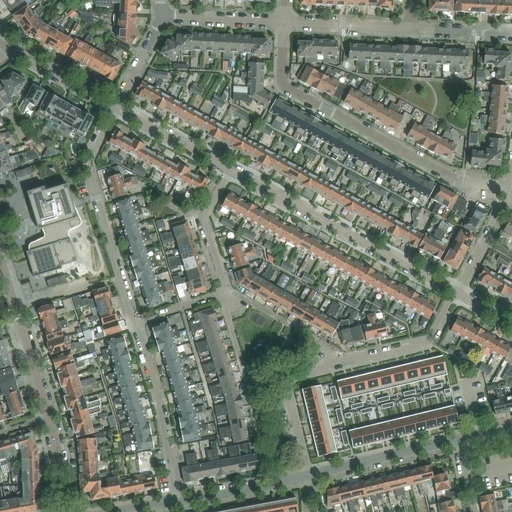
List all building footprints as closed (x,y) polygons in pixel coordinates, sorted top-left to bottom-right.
[(2,0),(6,4),(4,6),(8,13),(10,11),(12,14),(10,16),(11,17),(28,5),(25,0),(2,0)] [(135,12),(136,12),(136,3),(135,3),(135,0),(119,0),(94,3),(95,8),(110,8),(111,7),(111,4),(117,4),(117,9),(119,11),(134,12),(135,12)] [(356,0),(357,7),(358,7),(359,8),(361,8),(363,7),(367,7),(367,0),(356,0)] [(367,0),(367,7),(371,7),(372,9),(375,9),(376,8),(378,8),(377,0),(367,0)] [(392,6),(392,5),(392,2),(392,0),(377,0),(378,8),(384,8),(385,9),(388,9),(392,6)] [(441,11),(441,10),(441,0),(429,0),(429,11),(437,11),(437,9),(441,10),(440,11),(441,11)] [(441,0),(441,10),(444,10),(444,11),(453,12),(453,7),(453,0),(441,0)] [(455,0),(455,12),(467,13),(467,0),(455,0)] [(467,0),(467,13),(478,13),(479,0),(467,0)] [(479,0),(478,13),(490,14),(490,0),(479,0)] [(490,0),(490,14),(501,14),(501,0),(490,0)] [(511,0),(501,0),(501,14),(511,14),(511,0)] [(80,3),(74,5),(78,12),(83,12),(80,3)] [(32,12),(28,7),(18,14),(14,17),(15,18),(15,20),(17,22),(18,22),(18,23),(18,22),(23,29),(34,16),(42,8),(40,6),(32,12)] [(44,21),(39,18),(44,10),(42,8),(34,16),(23,29),(27,34),(28,35),(29,35),(29,37),(32,38),(33,38),(34,38),(44,21)] [(72,9),(67,14),(72,19),(77,13),(72,9)] [(117,27),(117,29),(135,30),(135,28),(134,27),(134,24),(135,24),(135,15),(134,15),(118,14),(118,15),(114,15),(113,25),(115,27),(117,27)] [(91,18),(80,15),(84,21),(91,25),(93,19),(91,18)] [(65,30),(60,27),(63,21),(59,18),(57,22),(44,44),(49,46),(49,48),(52,49),(53,49),(54,49),(63,35),(62,34),(65,30)] [(44,21),(34,38),(35,39),(36,39),(36,41),(38,42),(40,42),(44,44),(57,22),(52,20),(52,19),(49,24),(44,21)] [(116,38),(118,39),(131,46),(136,38),(134,37),(134,33),(135,33),(135,32),(134,32),(134,30),(135,30),(117,29),(115,28),(115,32),(117,32),(116,38)] [(60,53),(65,55),(77,33),(72,31),(68,38),(63,35),(54,49),(55,50),(56,50),(56,52),(59,53),(60,53)] [(204,35),(191,34),(191,37),(191,52),(190,52),(190,58),(195,59),(196,52),(203,52),(204,35)] [(203,52),(210,52),(210,59),(215,59),(216,53),(217,35),(204,35),(203,52)] [(229,36),(217,35),(216,53),(223,53),(222,60),(228,60),(229,36)] [(83,44),(76,40),(66,56),(68,57),(68,58),(68,59),(71,61),(73,60),(74,61),(75,60),(78,62),(87,46),(92,38),(88,36),(83,44)] [(191,37),(184,36),(177,36),(177,39),(176,46),(179,52),(183,52),(190,52),(191,52),(191,37)] [(229,36),(228,60),(232,60),(233,54),(240,54),(241,37),(229,36)] [(252,59),(253,55),(253,40),(254,37),(241,37),(240,54),(247,54),(247,59),(252,59)] [(267,56),(267,53),(268,44),(268,41),(253,40),(253,55),(267,56)] [(312,43),(311,58),(315,58),(315,56),(323,57),(324,57),(324,41),(312,40),(312,43)] [(164,48),(160,54),(165,57),(174,62),(177,55),(179,52),(176,46),(170,43),(168,41),(164,48)] [(328,64),(329,57),(336,57),(336,51),(339,52),(339,46),(336,46),(336,41),(324,41),(324,57),(323,57),(323,63),(328,64)] [(84,66),(89,68),(103,44),(99,42),(95,50),(87,46),(78,62),(80,63),(79,63),(80,65),(82,67),(84,66)] [(127,53),(130,48),(119,42),(117,46),(116,47),(120,49),(127,53)] [(297,57),(311,58),(312,43),(298,42),(298,45),(295,45),(295,54),(297,54),(297,57)] [(99,74),(101,75),(110,59),(102,54),(107,46),(103,44),(89,68),(94,71),(94,72),(94,73),(97,75),(99,74)] [(349,60),(354,60),(356,60),(356,68),(360,68),(361,46),(350,45),(349,60)] [(366,61),(372,61),(373,46),(361,46),(360,68),(365,69),(366,61)] [(373,46),(372,61),(380,62),(379,69),(384,70),(385,47),(373,46)] [(116,47),(110,59),(101,75),(104,77),(112,81),(121,65),(113,61),(120,49),(116,47)] [(389,62),(396,63),(397,47),(385,47),(384,70),(389,70),(389,62)] [(397,47),(396,63),(403,63),(402,70),(407,70),(408,47),(397,47)] [(419,64),(420,48),(408,47),(407,70),(412,71),(413,64),(419,64)] [(431,72),(432,49),(421,49),(421,48),(420,48),(419,64),(427,64),(426,72),(431,72)] [(436,65),(443,65),(444,50),(432,49),(431,72),(436,72),(436,65)] [(480,64),(484,64),(494,65),(496,65),(497,53),(497,50),(485,49),(484,59),(480,59),(480,64)] [(444,50),(443,65),(450,66),(450,73),(454,73),(456,50),(444,50)] [(460,66),(462,66),(467,66),(468,51),(456,50),(454,73),(459,73),(460,66)] [(497,53),(496,65),(495,67),(510,69),(511,54),(497,53)] [(263,78),(264,64),(252,64),(252,59),(247,59),(247,64),(248,64),(248,74),(240,73),(240,76),(263,78)] [(495,67),(496,65),(494,65),(494,68),(495,68),(496,69),(497,70),(496,79),(511,81),(511,73),(511,68),(510,69),(495,67)] [(303,71),(300,76),(302,77),(300,81),(310,87),(318,73),(313,70),(307,67),(305,72),(303,71)] [(324,76),(318,73),(310,87),(321,93),(322,91),(333,71),(328,68),(324,76)] [(160,72),(155,72),(150,69),(146,75),(155,79),(160,79),(160,72)] [(333,71),(322,91),(332,96),(339,99),(346,87),(339,83),(333,79),(336,73),(337,73),(333,71)] [(20,92),(23,86),(26,81),(24,80),(23,79),(21,78),(20,78),(13,74),(14,74),(13,73),(12,72),(11,73),(11,74),(11,75),(2,81),(13,97),(11,98),(14,102),(19,99),(16,95),(20,92)] [(485,72),(476,72),(476,82),(485,82),(485,72)] [(240,76),(240,79),(247,79),(247,88),(250,89),(250,90),(262,91),(263,78),(240,76)] [(184,88),(187,82),(181,79),(178,85),(184,88)] [(154,89),(142,82),(138,89),(137,89),(135,93),(135,94),(135,95),(136,96),(135,97),(140,99),(140,98),(142,99),(142,98),(148,101),(154,89)] [(158,109),(165,95),(158,91),(161,87),(157,84),(154,89),(148,101),(153,104),(152,105),(154,105),(153,107),(158,109)] [(197,88),(192,85),(189,91),(194,94),(197,88)] [(33,86),(25,101),(23,100),(20,106),(19,108),(22,114),(23,113),(26,109),(29,104),(35,107),(44,92),(42,91),(42,90),(39,88),(38,89),(33,86)] [(357,93),(356,92),(351,89),(344,103),(354,109),(365,89),(365,88),(361,86),(357,93)] [(484,97),(506,100),(508,88),(492,86),(492,93),(484,92),(484,97)] [(0,113),(1,116),(9,111),(6,107),(11,103),(7,97),(9,96),(4,89),(2,90),(1,88),(0,87),(0,113)] [(194,94),(199,97),(203,91),(197,88),(194,94)] [(364,114),(371,100),(366,97),(369,91),(365,89),(354,109),(364,114)] [(256,104),(266,109),(273,96),(262,91),(250,90),(250,94),(234,93),(234,102),(243,102),(250,105),(253,100),(257,102),(256,104)] [(53,97),(48,94),(37,113),(34,119),(34,120),(38,122),(41,116),(48,120),(60,101),(58,100),(57,98),(55,96),(53,97)] [(371,100),(364,114),(375,120),(382,106),(376,103),(380,96),(375,94),(371,100)] [(164,110),(170,113),(177,101),(165,95),(158,109),(162,112),(163,111),(164,111),(164,110)] [(219,100),(214,97),(210,103),(216,106),(219,100)] [(388,109),(382,106),(375,120),(385,125),(396,105),(399,100),(394,97),(388,109)] [(491,103),(490,109),(505,111),(506,100),(484,97),(483,102),(491,103)] [(288,104),(277,98),(269,112),(276,116),(273,121),(277,123),(288,104)] [(216,106),(221,109),(224,102),(223,102),(219,100),(216,106)] [(52,122),(60,126),(70,107),(69,106),(68,104),(66,102),(64,103),(60,101),(48,120),(45,126),(49,128),(52,122)] [(174,116),(181,119),(187,107),(177,101),(170,113),(170,114),(174,117),(174,116)] [(298,110),(288,104),(277,123),(281,126),(284,120),(291,124),(298,110)] [(396,105),(385,125),(395,131),(398,125),(405,128),(411,116),(404,112),(402,117),(396,114),(400,107),(396,105)] [(68,138),(71,132),(82,113),(77,110),(76,108),(73,106),(71,107),(70,107),(60,126),(67,130),(64,136),(68,138)] [(187,124),(191,126),(198,113),(187,107),(181,119),(187,123),(187,124)] [(505,111),(490,109),(489,116),(482,115),(481,120),(504,122),(505,111)] [(243,112),(237,110),(234,116),(239,119),(243,112)] [(309,116),(298,110),(291,124),(297,127),(295,133),(299,135),(309,116)] [(33,111),(31,117),(28,122),(31,126),(34,120),(34,119),(37,113),(33,111)] [(71,132),(78,136),(75,142),(79,144),(92,119),(88,116),(87,114),(84,112),(82,113),(71,132)] [(239,119),(245,121),(248,115),(243,112),(239,119)] [(196,127),(202,131),(209,119),(198,113),(191,126),(195,128),(196,127)] [(320,122),(309,116),(299,135),(303,137),(306,132),(312,135),(320,122)] [(208,137),(213,139),(220,125),(209,119),(202,131),(208,134),(207,135),(209,136),(208,137)] [(488,126),(488,128),(488,133),(503,134),(504,122),(481,120),(481,121),(481,124),(481,125),(488,126)] [(424,121),(421,127),(415,124),(407,137),(417,143),(416,144),(417,145),(429,123),(424,121)] [(332,128),(320,122),(312,135),(309,141),(313,143),(316,138),(324,142),(332,128)] [(417,145),(427,150),(435,136),(429,132),(433,125),(429,123),(417,145)] [(220,125),(213,139),(217,142),(218,141),(220,142),(220,141),(226,144),(234,128),(230,125),(228,129),(220,125)] [(264,133),(267,128),(262,125),(259,130),(264,133)] [(234,128),(226,144),(232,147),(231,148),(235,150),(236,149),(238,150),(245,138),(243,137),(237,134),(239,130),(234,128)] [(264,133),(270,136),(273,131),(267,128),(264,133)] [(344,135),(332,128),(324,142),(332,146),(329,152),(333,154),(344,135)] [(111,136),(112,136),(109,143),(120,149),(127,137),(122,135),(123,134),(121,133),(122,132),(118,130),(117,131),(116,130),(115,131),(113,131),(111,136)] [(8,132),(0,134),(0,147),(5,146),(4,140),(10,138),(8,132)] [(445,132),(441,139),(435,136),(427,150),(437,156),(449,134),(445,132)] [(449,160),(456,146),(450,143),(453,136),(449,134),(437,156),(438,156),(439,154),(449,160)] [(478,134),(469,134),(468,144),(477,145),(478,134)] [(356,142),(344,135),(333,154),(334,154),(338,156),(340,151),(348,155),(356,142)] [(36,137),(33,142),(39,146),(42,141),(36,137)] [(132,156),(139,142),(135,139),(135,140),(133,140),(133,141),(127,137),(120,149),(132,156)] [(291,140),(285,138),(282,143),(288,146),(291,140)] [(257,145),(246,139),(240,151),(241,152),(240,153),(244,155),(245,154),(250,157),(257,145)] [(505,141),(490,139),(489,150),(489,151),(501,152),(504,153),(505,141)] [(288,146),(293,149),(296,143),(291,140),(288,146)] [(143,162),(150,150),(145,147),(145,146),(144,146),(145,144),(139,142),(132,156),(143,162)] [(368,148),(356,142),(348,155),(357,160),(354,165),(358,167),(368,148)] [(0,160),(9,158),(7,151),(12,150),(10,144),(5,146),(0,147),(0,160)] [(269,151),(257,145),(250,157),(256,160),(256,161),(257,162),(257,163),(261,166),(269,151)] [(48,146),(43,156),(45,157),(51,155),(54,149),(48,146)] [(380,155),(368,148),(358,167),(362,169),(365,164),(373,168),(380,155)] [(312,152),(307,149),(304,155),(309,158),(312,152)] [(143,162),(144,162),(142,166),(146,168),(148,164),(155,168),(162,155),(158,153),(157,154),(150,150),(143,162)] [(489,151),(489,150),(486,150),(485,153),(486,153),(485,165),(500,167),(501,152),(489,151)] [(275,170),(282,158),(281,158),(283,153),(279,151),(277,156),(269,151),(261,166),(266,168),(267,167),(268,168),(269,167),(275,170)] [(486,153),(485,153),(468,151),(467,158),(471,158),(471,166),(485,168),(485,165),(486,153)] [(309,158),(314,161),(317,155),(312,152),(309,158)] [(117,156),(112,153),(109,158),(114,161),(117,156)] [(162,155),(155,168),(166,174),(173,162),(165,159),(166,157),(162,155)] [(392,161),(380,155),(373,168),(381,173),(378,178),(382,180),(385,175),(392,161)] [(114,161),(120,164),(122,159),(117,156),(114,161)] [(0,172),(17,167),(16,163),(11,164),(9,158),(0,160),(0,172)] [(291,163),(282,158),(275,170),(281,173),(280,175),(283,176),(291,163)] [(330,169),(333,163),(328,161),(325,166),(330,169)] [(403,167),(392,161),(385,175),(391,179),(389,184),(393,186),(403,167)] [(173,162),(166,174),(178,181),(185,167),(180,164),(180,165),(178,164),(178,165),(173,162)] [(295,181),(301,169),(291,163),(283,176),(287,178),(287,177),(295,181)] [(330,169),(335,172),(338,166),(333,163),(330,169)] [(76,167),(74,168),(70,169),(73,177),(74,176),(73,176),(78,175),(79,175),(77,166),(76,167)] [(140,169),(135,166),(132,171),(137,174),(140,169)] [(185,167),(178,181),(189,187),(196,175),(190,172),(190,171),(189,170),(190,169),(185,167)] [(413,173),(403,167),(393,186),(397,188),(399,183),(406,187),(413,173)] [(17,178),(32,174),(30,168),(15,172),(17,178)] [(137,174),(143,177),(145,171),(140,169),(137,174)] [(306,188),(313,175),(301,169),(295,181),(302,185),(301,186),(306,188)] [(351,181),(354,175),(349,172),(346,178),(351,181)] [(424,179),(413,173),(406,187),(413,190),(410,195),(414,198),(424,179)] [(108,184),(110,189),(134,182),(132,177),(123,180),(123,179),(121,174),(106,179),(107,180),(106,180),(107,185),(108,184)] [(319,179),(313,175),(306,188),(310,191),(310,190),(317,193),(326,176),(322,174),(319,179)] [(201,178),(196,175),(189,187),(201,193),(205,186),(206,187),(208,183),(208,181),(208,180),(207,180),(207,178),(203,176),(202,177),(201,177),(201,178)] [(354,175),(351,181),(356,184),(360,178),(354,175)] [(327,200),(334,187),(327,183),(329,179),(326,177),(326,176),(317,193),(323,197),(323,198),(327,200)] [(435,185),(424,179),(414,198),(418,200),(421,195),(428,198),(435,185)] [(113,199),(127,195),(126,190),(126,189),(135,186),(134,182),(110,189),(111,193),(110,194),(111,198),(112,198),(113,199)] [(160,186),(154,183),(151,189),(156,192),(160,186)] [(28,247),(28,249),(32,264),(33,267),(31,268),(34,277),(62,269),(61,266),(76,261),(68,234),(68,233),(68,232),(69,231),(70,230),(78,227),(79,226),(81,225),(81,223),(81,222),(81,221),(72,201),(67,184),(45,191),(44,187),(27,193),(37,227),(38,230),(41,229),(44,234),(44,235),(44,236),(44,237),(42,238),(31,244),(30,244),(29,245),(29,246),(28,247)] [(375,187),(370,184),(367,189),(372,192),(375,187)] [(156,192),(161,195),(165,189),(160,186),(156,192)] [(338,205),(345,193),(347,188),(343,186),(340,190),(334,187),(327,200),(331,202),(332,201),(338,205)] [(440,187),(438,186),(431,200),(436,203),(431,213),(435,215),(441,205),(448,192),(444,190),(444,188),(441,187),(440,187)] [(372,192),(378,195),(381,189),(375,187),(372,192)] [(229,193),(221,207),(233,213),(240,199),(234,196),(234,195),(230,192),(230,193),(229,193)] [(451,210),(455,201),(458,197),(456,196),(456,194),(453,193),(451,194),(448,192),(441,205),(435,215),(436,214),(441,217),(445,208),(451,210)] [(355,198),(345,193),(338,205),(344,208),(344,209),(348,212),(355,198)] [(183,197),(178,194),(174,200),(180,203),(183,197)] [(397,198),(391,195),(388,201),(394,204),(397,198)] [(132,206),(129,197),(115,202),(119,215),(141,209),(139,203),(132,206)] [(180,203),(185,206),(188,199),(183,197),(180,203)] [(462,200),(458,197),(455,201),(451,210),(455,213),(457,210),(462,200)] [(359,216),(366,204),(355,198),(348,212),(352,214),(353,213),(359,216)] [(394,204),(399,207),(402,201),(397,198),(394,204)] [(240,199),(233,213),(231,216),(235,218),(237,215),(243,219),(252,203),(248,201),(247,203),(246,202),(241,200),(240,199)] [(465,207),(467,202),(464,200),(462,200),(457,210),(458,211),(459,212),(463,214),(465,209),(465,207)] [(252,203),(243,219),(250,222),(249,226),(253,228),(262,211),(257,208),(256,207),(256,206),(252,203)] [(369,223),(376,210),(366,204),(359,216),(366,220),(365,221),(369,223)] [(136,216),(152,210),(151,206),(144,208),(141,209),(119,215),(123,229),(138,224),(136,216)] [(463,214),(481,223),(483,219),(485,218),(486,216),(486,214),(486,212),(474,206),(472,210),(471,212),(465,209),(463,214)] [(417,217),(420,211),(415,208),(412,214),(417,217)] [(387,216),(376,210),(369,223),(373,225),(374,224),(380,228),(387,216)] [(257,230),(258,227),(265,230),(273,216),(269,213),(268,215),(262,211),(253,228),(257,230)] [(459,212),(457,216),(464,220),(460,226),(475,234),(476,232),(478,232),(479,229),(478,228),(481,223),(463,214),(459,212)] [(283,223),(277,219),(277,218),(273,216),(265,230),(276,236),(283,223)] [(386,234),(391,236),(399,222),(387,216),(380,228),(386,231),(385,232),(387,233),(386,234)] [(225,227),(228,221),(223,218),(220,224),(225,227)] [(163,219),(156,222),(158,230),(165,227),(163,220),(163,219)] [(186,221),(171,226),(173,232),(167,234),(167,233),(160,235),(161,241),(190,233),(188,228),(188,226),(188,224),(186,223),(186,221)] [(225,227),(230,229),(234,224),(228,221),(225,227)] [(441,232),(445,224),(441,221),(438,227),(437,229),(441,232)] [(398,238),(404,241),(410,229),(399,222),(391,236),(396,239),(396,238),(398,239),(398,238)] [(416,248),(418,244),(423,235),(415,231),(419,224),(414,222),(411,229),(410,229),(404,241),(409,244),(409,245),(410,245),(409,246),(414,249),(414,248),(416,248)] [(283,223),(276,236),(287,242),(295,228),(291,225),(290,226),(283,223)] [(149,235),(148,230),(141,232),(138,224),(123,229),(127,242),(149,235)] [(441,232),(445,234),(446,231),(449,226),(445,224),(441,232)] [(295,228),(287,242),(298,248),(305,235),(298,231),(299,230),(295,228)] [(426,235),(425,234),(420,244),(418,248),(419,249),(420,251),(422,252),(424,252),(428,254),(441,232),(437,229),(432,238),(431,237),(432,236),(427,233),(426,235)] [(250,233),(245,230),(242,236),(247,238),(250,233)] [(472,239),(473,238),(459,230),(456,236),(453,235),(451,239),(467,248),(468,246),(469,244),(469,245),(470,243),(471,244),(473,239),(472,239)] [(438,259),(439,260),(449,243),(449,242),(442,238),(445,234),(441,232),(428,254),(433,257),(434,259),(436,260),(438,259)] [(190,233),(161,241),(163,245),(176,241),(178,248),(193,244),(193,243),(193,241),(192,238),(191,238),(190,233)] [(250,233),(247,238),(252,241),(255,236),(250,233)] [(132,255),(147,251),(144,243),(151,241),(149,235),(127,242),(132,255)] [(241,238),(235,235),(232,240),(237,243),(241,238)] [(305,235),(298,248),(309,254),(317,239),(312,237),(311,238),(305,235)] [(320,241),(317,239),(309,254),(320,260),(327,246),(320,243),(320,241)] [(452,245),(449,251),(462,258),(463,257),(464,258),(466,253),(465,252),(466,251),(465,251),(466,249),(467,249),(467,248),(451,239),(449,242),(449,243),(452,245)] [(272,245),(267,242),(263,247),(269,250),(272,245)] [(193,244),(178,248),(181,256),(174,258),(174,256),(167,259),(168,263),(197,256),(195,250),(195,249),(195,246),(193,245),(193,244)] [(231,259),(254,251),(253,248),(253,247),(244,250),(242,244),(227,249),(228,250),(227,250),(228,255),(229,254),(231,259)] [(497,244),(494,249),(507,256),(510,251),(497,244)] [(272,245),(269,250),(274,253),(277,247),(272,245)] [(320,260),(330,266),(338,251),(333,248),(333,250),(327,246),(320,260)] [(134,268),(150,263),(157,261),(155,255),(149,257),(147,251),(132,255),(130,256),(134,268)] [(254,251),(231,259),(232,263),(231,264),(232,268),(233,268),(234,269),(238,267),(249,264),(247,258),(256,256),(255,255),(254,251)] [(338,251),(330,266),(337,269),(341,272),(349,258),(341,254),(342,253),(338,251)] [(462,258),(449,251),(443,262),(451,267),(451,268),(456,270),(462,258)] [(277,260),(268,255),(269,261),(274,265),(277,260)] [(500,256),(497,261),(502,264),(505,258),(500,255),(500,256)] [(178,269),(177,267),(183,265),(185,271),(200,266),(200,265),(200,264),(199,261),(198,260),(197,256),(168,263),(171,271),(178,269)] [(349,258),(341,272),(352,278),(360,263),(355,260),(354,261),(349,258)] [(505,258),(502,264),(507,267),(510,262),(510,261),(505,258)] [(154,275),(152,268),(158,266),(157,261),(150,263),(134,268),(138,280),(139,280),(154,275)] [(288,265),(283,262),(280,267),(285,270),(288,265)] [(356,280),(363,284),(371,270),(364,266),(364,267),(363,266),(363,265),(360,263),(352,278),(356,280)] [(234,269),(235,273),(240,271),(250,268),(249,264),(238,267),(234,269)] [(274,267),(270,265),(261,279),(255,276),(247,289),(248,289),(249,291),(251,292),(253,292),(258,295),(273,269),(274,267)] [(285,270),(290,273),(294,267),(288,265),(285,270)] [(173,277),(175,286),(204,278),(202,273),(202,271),(201,269),(200,268),(200,266),(185,271),(187,277),(180,279),(179,276),(173,277)] [(240,271),(235,273),(238,284),(247,289),(255,276),(258,270),(256,269),(252,272),(250,268),(240,271)] [(484,284),(490,287),(496,275),(484,269),(484,268),(484,269),(480,275),(479,275),(477,279),(477,281),(478,282),(478,283),(482,285),(482,284),(484,285),(484,284)] [(266,300),(268,301),(276,288),(275,287),(269,283),(276,271),(273,269),(258,295),(262,297),(262,299),(264,300),(266,300)] [(374,290),(382,276),(377,273),(375,273),(375,272),(371,270),(363,284),(368,287),(374,290)] [(310,276),(304,273),(301,279),(307,282),(310,276)] [(282,274),(275,287),(276,288),(282,291),(289,278),(282,274)] [(56,286),(67,283),(65,275),(46,281),(49,288),(55,286),(56,286)] [(165,287),(163,282),(157,284),(154,275),(139,280),(143,294),(165,287)] [(495,293),(500,295),(507,281),(496,275),(490,287),(495,290),(494,291),(496,292),(495,293)] [(307,282),(312,285),(315,279),(310,276),(307,282)] [(392,282),(385,278),(382,276),(374,290),(385,295),(392,282)] [(188,288),(189,290),(190,295),(192,294),(194,294),(196,294),(197,292),(207,289),(204,278),(175,286),(179,298),(185,297),(183,290),(188,288)] [(282,291),(276,288),(268,301),(269,301),(270,303),(272,304),(273,304),(279,307),(293,280),(289,278),(282,291)] [(287,311),(288,312),(289,312),(288,312),(296,299),(291,297),(289,295),(297,282),(293,280),(279,307),(282,309),(283,310),(285,311),(287,311)] [(506,296),(511,299),(511,283),(507,281),(500,295),(504,298),(505,297),(506,297),(506,296)] [(393,300),(396,301),(404,287),(399,284),(398,285),(392,282),(385,295),(393,300)] [(298,283),(294,290),(300,293),(304,286),(298,283)] [(324,291),(327,286),(322,283),(318,288),(324,291)] [(169,286),(165,287),(167,293),(175,290),(173,286),(173,284),(169,286)] [(107,287),(92,291),(94,299),(88,301),(88,299),(80,301),(79,296),(72,298),(76,309),(80,308),(89,305),(110,299),(109,293),(109,292),(109,290),(107,289),(107,287)] [(159,304),(162,303),(160,295),(167,293),(165,287),(143,294),(148,308),(157,305),(159,305),(159,304)] [(407,289),(404,287),(396,301),(407,307),(414,293),(408,290),(408,291),(407,290),(407,289)] [(334,297),(337,291),(331,288),(328,294),(334,297)] [(316,293),(311,300),(316,302),(320,295),(316,293)] [(417,313),(425,299),(421,296),(421,297),(419,297),(420,296),(414,293),(407,307),(417,313)] [(353,300),(348,297),(344,303),(350,306),(353,300)] [(66,300),(62,301),(64,306),(64,308),(66,313),(74,310),(72,303),(70,298),(66,300)] [(290,313),(292,314),(293,316),(295,317),(296,317),(301,319),(311,300),(309,299),(308,298),(305,304),(298,300),(290,313)] [(97,307),(99,314),(114,310),(113,308),(114,307),(113,304),(112,303),(110,299),(89,305),(90,309),(97,307)] [(380,302),(375,299),(372,304),(378,307),(380,302)] [(417,313),(423,317),(420,323),(422,327),(424,328),(436,306),(429,302),(430,301),(425,299),(417,313)] [(309,324),(311,325),(319,312),(312,308),(316,302),(311,300),(301,319),(305,322),(306,323),(308,325),(309,324)] [(353,300),(350,306),(355,308),(358,303),(353,300)] [(316,329),(317,329),(322,331),(336,305),(337,304),(333,302),(325,316),(319,312),(311,325),(312,326),(312,327),(316,329)] [(380,302),(378,307),(383,310),(386,304),(380,302)] [(55,311),(54,308),(53,303),(37,308),(41,320),(57,315),(66,313),(64,308),(55,311)] [(336,305),(322,331),(326,334),(326,335),(328,336),(330,336),(332,337),(337,328),(339,323),(333,320),(340,307),(336,305)] [(372,306),(370,311),(375,314),(378,308),(372,306)] [(190,327),(216,320),(213,309),(198,313),(200,319),(189,322),(190,327)] [(103,326),(117,321),(117,319),(117,318),(116,315),(115,314),(114,310),(99,314),(90,317),(92,322),(101,319),(103,326)] [(351,316),(350,320),(353,319),(358,313),(354,311),(351,316)] [(402,315),(397,312),(394,317),(399,320),(402,315)] [(383,321),(378,322),(377,322),(375,313),(375,314),(371,314),(377,338),(381,337),(381,338),(386,337),(386,336),(387,336),(383,321)] [(363,326),(365,336),(366,341),(368,341),(368,342),(372,341),(372,339),(377,338),(371,314),(367,315),(369,324),(363,326)] [(44,331),(67,324),(78,321),(76,317),(59,322),(57,315),(41,320),(41,321),(41,323),(42,325),(43,326),(44,331)] [(399,320),(405,323),(407,317),(402,315),(399,320)] [(389,317),(386,322),(392,325),(394,320),(389,317)] [(454,333),(461,337),(469,322),(465,320),(464,321),(457,318),(450,331),(454,333)] [(348,320),(348,321),(354,344),(358,343),(359,344),(362,343),(363,342),(364,341),(361,325),(354,327),(353,319),(350,320),(348,320)] [(192,333),(204,329),(205,334),(219,330),(216,320),(190,327),(192,333)] [(117,321),(103,326),(101,326),(103,332),(96,334),(97,339),(121,332),(117,321)] [(354,344),(348,321),(344,322),(341,321),(339,323),(337,328),(339,328),(339,332),(339,333),(339,336),(341,337),(342,343),(345,342),(346,346),(347,345),(349,347),(352,346),(352,344),(354,344)] [(177,327),(170,330),(168,322),(165,323),(164,323),(162,324),(163,324),(152,327),(156,340),(179,333),(177,327)] [(473,325),(469,322),(461,337),(472,343),(479,329),(474,326),(473,326),(473,325)] [(47,341),(48,342),(64,337),(62,330),(68,328),(67,324),(44,331),(46,336),(45,337),(46,340),(47,341)] [(482,349),(490,334),(486,332),(486,333),(485,332),(479,329),(472,343),(482,349)] [(195,343),(197,349),(222,341),(219,330),(205,334),(206,339),(195,343)] [(161,351),(176,347),(174,340),(180,338),(179,333),(156,340),(160,352),(161,351)] [(493,355),(500,341),(494,337),(494,336),(490,334),(482,349),(493,355)] [(70,351),(86,346),(85,341),(75,344),(75,343),(70,344),(68,336),(66,337),(65,337),(64,337),(48,342),(48,344),(47,345),(48,349),(50,349),(51,355),(70,349),(70,351)] [(103,355),(126,349),(122,336),(106,341),(108,348),(101,351),(103,355)] [(222,341),(197,349),(199,354),(210,351),(212,356),(226,352),(222,341)] [(493,355),(504,360),(511,347),(510,346),(511,345),(507,343),(506,344),(500,341),(493,355)] [(454,349),(449,346),(446,351),(451,354),(454,349)] [(185,353),(179,355),(176,347),(161,351),(165,364),(180,360),(180,361),(187,358),(185,353)] [(113,366),(128,361),(130,361),(126,349),(103,355),(105,361),(111,359),(113,365),(113,366)] [(92,353),(73,359),(71,352),(52,358),(56,370),(57,369),(83,361),(93,358),(92,353)] [(202,366),(204,371),(229,363),(226,352),(212,356),(214,362),(202,366)] [(465,354),(460,352),(457,357),(462,360),(465,354)] [(0,369),(6,367),(11,366),(10,365),(11,363),(10,358),(8,358),(7,353),(0,355),(0,369)] [(462,360),(467,363),(470,357),(465,354),(462,360)] [(442,356),(429,359),(433,378),(447,375),(442,356)] [(429,359),(416,362),(420,382),(433,378),(429,359)] [(189,366),(183,368),(180,361),(180,360),(165,364),(169,377),(184,373),(184,374),(190,372),(189,366)] [(59,381),(78,375),(76,368),(84,366),(83,361),(57,369),(59,374),(57,374),(59,381)] [(113,365),(112,366),(114,373),(107,375),(109,380),(115,379),(115,378),(132,373),(128,361),(113,366),(113,365)] [(416,362),(402,365),(407,385),(420,382),(416,362)] [(229,363),(204,371),(205,376),(217,372),(219,378),(233,374),(229,363)] [(487,366),(482,363),(478,369),(484,372),(487,366)] [(402,365),(389,369),(394,388),(407,385),(402,365)] [(484,372),(481,376),(484,388),(486,387),(490,386),(497,372),(487,366),(484,372)] [(0,384),(15,380),(13,374),(14,373),(13,370),(12,370),(11,368),(7,369),(0,371),(0,384)] [(389,369),(376,372),(381,391),(394,388),(389,369)] [(376,372),(363,375),(368,394),(381,391),(376,372)] [(132,373),(115,378),(115,379),(117,385),(111,387),(112,393),(115,392),(119,391),(119,390),(135,386),(132,373)] [(188,387),(195,385),(193,379),(186,381),(184,374),(184,373),(169,377),(173,391),(188,387)] [(209,387),(210,392),(236,384),(233,374),(219,378),(220,383),(209,387)] [(95,378),(80,383),(78,375),(59,381),(61,387),(62,387),(64,392),(96,383),(95,378)] [(363,375),(350,378),(355,397),(368,394),(363,375)] [(350,378),(336,381),(341,401),(355,397),(350,378)] [(0,388),(1,391),(0,391),(0,396),(5,395),(18,391),(17,386),(18,384),(17,381),(15,381),(15,380),(0,384),(0,388)] [(64,397),(66,404),(85,398),(83,392),(98,388),(96,383),(64,392),(65,397),(64,397)] [(507,397),(503,383),(499,384),(505,412),(509,411),(511,412),(511,411),(511,396),(508,397),(507,397)] [(236,384),(210,392),(212,397),(223,394),(225,399),(239,395),(236,384)] [(502,413),(505,412),(499,384),(494,385),(495,390),(498,399),(492,401),(494,410),(495,415),(497,414),(498,415),(501,415),(502,413)] [(320,385),(301,390),(304,401),(323,397),(320,385)] [(123,403),(122,402),(139,398),(135,386),(119,390),(119,391),(121,398),(115,400),(117,405),(123,403)] [(190,395),(188,387),(173,391),(177,404),(192,400),(198,398),(197,393),(190,395)] [(18,391),(5,395),(0,396),(0,399),(1,404),(2,405),(3,408),(22,402),(20,397),(22,397),(20,392),(19,392),(18,391)] [(214,407),(215,412),(242,407),(240,395),(239,395),(225,399),(226,404),(214,407)] [(323,397),(304,401),(307,412),(326,408),(323,397)] [(69,410),(70,414),(101,406),(99,401),(86,405),(85,398),(66,404),(68,410),(69,410)] [(139,398),(122,402),(123,403),(125,410),(118,412),(120,417),(126,415),(126,414),(142,410),(139,398)] [(201,406),(194,408),(192,400),(177,404),(180,417),(196,414),(202,412),(201,406)] [(10,413),(5,415),(7,420),(23,415),(22,412),(25,411),(22,402),(3,408),(4,412),(6,412),(6,409),(9,408),(10,412),(9,412),(10,413)] [(71,420),(72,426),(91,421),(89,415),(101,412),(99,406),(101,406),(70,414),(72,420),(71,420)] [(454,406),(443,408),(448,426),(459,423),(454,406)] [(242,407),(215,412),(216,417),(228,415),(229,421),(244,418),(242,407)] [(326,408),(307,412),(309,424),(328,419),(326,408)] [(443,408),(433,411),(437,428),(448,426),(443,408)] [(126,415),(128,421),(122,424),(123,429),(130,427),(132,427),(132,426),(146,423),(142,410),(126,414),(126,415)] [(433,411),(422,413),(427,431),(437,428),(433,411)] [(422,413),(412,416),(416,433),(427,431),(422,413)] [(197,421),(196,414),(180,417),(179,417),(181,430),(205,426),(204,420),(197,421)] [(412,416),(401,418),(406,436),(416,433),(412,416)] [(219,429),(220,434),(246,429),(244,418),(229,421),(230,426),(219,429)] [(401,418),(391,421),(395,439),(406,436),(401,418)] [(328,419),(309,424),(312,435),(331,430),(328,419)] [(77,438),(82,437),(103,430),(101,426),(94,428),(91,421),(72,426),(74,433),(76,433),(77,438)] [(391,421),(380,423),(385,441),(395,439),(391,421)] [(132,426),(132,427),(133,433),(126,435),(127,440),(150,435),(148,423),(146,423),(132,426)] [(380,423),(370,426),(374,444),(385,441),(380,423)] [(184,442),(200,439),(199,432),(206,431),(205,426),(181,430),(184,442)] [(370,426),(359,428),(364,446),(374,444),(370,426)] [(359,428),(348,431),(353,449),(364,446),(359,428)] [(232,437),(234,443),(248,440),(246,429),(220,434),(221,439),(232,437)] [(331,430),(312,435),(315,446),(334,441),(331,430)] [(16,438),(11,439),(13,444),(15,451),(19,449),(35,444),(32,434),(30,433),(22,436),(20,435),(18,436),(17,437),(16,438)] [(128,445),(135,444),(137,451),(153,448),(150,435),(127,440),(128,445)] [(78,446),(77,446),(77,451),(78,451),(78,452),(96,450),(97,450),(97,443),(101,443),(100,438),(92,439),(77,440),(78,446)] [(11,439),(10,440),(8,439),(6,440),(5,441),(0,442),(7,464),(10,463),(11,463),(9,457),(17,455),(15,451),(13,444),(11,439)] [(334,441),(315,446),(318,457),(336,453),(334,441)] [(251,455),(249,443),(243,444),(246,456),(249,470),(259,468),(257,454),(251,455)] [(19,449),(21,455),(21,460),(38,460),(37,456),(38,455),(38,452),(37,451),(35,444),(19,449)] [(238,445),(233,446),(238,472),(249,470),(246,456),(240,457),(238,445)] [(230,459),(224,460),(227,475),(227,474),(238,472),(233,446),(228,447),(230,459)] [(219,461),(217,449),(212,450),(217,476),(216,477),(228,475),(227,474),(227,475),(224,460),(219,461)] [(96,450),(78,452),(80,464),(98,462),(98,455),(105,454),(105,450),(97,450),(96,450)] [(209,463),(203,464),(206,479),(216,477),(217,476),(212,450),(211,450),(206,451),(209,463)] [(196,453),(190,454),(195,481),(195,480),(206,479),(203,464),(198,465),(196,453)] [(187,467),(182,468),(184,483),(196,481),(195,480),(195,481),(190,454),(185,455),(187,467)] [(16,468),(13,466),(11,469),(10,470),(11,472),(15,472),(38,471),(38,466),(39,465),(39,462),(38,461),(38,460),(21,460),(21,467),(16,468)] [(80,464),(81,475),(99,474),(99,467),(108,466),(108,461),(98,462),(80,464)] [(430,465),(418,468),(418,469),(418,468),(423,490),(427,489),(426,483),(433,481),(434,481),(432,476),(433,476),(430,465)] [(418,469),(407,471),(410,486),(417,485),(419,490),(419,491),(423,490),(418,468),(418,469)] [(22,476),(22,484),(38,483),(38,481),(39,480),(39,477),(38,476),(38,471),(15,472),(11,472),(11,477),(22,476)] [(407,471),(395,474),(400,495),(404,494),(403,488),(410,486),(407,471)] [(81,492),(90,492),(93,491),(92,482),(100,482),(100,481),(99,477),(106,477),(106,472),(99,474),(81,475),(79,475),(81,492)] [(445,473),(432,476),(434,481),(433,481),(436,493),(449,489),(445,473)] [(149,474),(141,475),(144,491),(156,488),(154,475),(149,476),(149,474)] [(395,474),(384,477),(387,492),(394,490),(395,496),(396,496),(400,495),(395,474)] [(134,479),(130,480),(132,493),(144,491),(141,475),(134,477),(134,479)] [(110,497),(121,495),(119,484),(118,480),(117,477),(106,479),(108,488),(110,497)] [(384,477),(372,480),(377,501),(381,500),(381,499),(382,499),(380,493),(387,492),(384,477)] [(130,480),(126,480),(126,478),(118,480),(119,484),(121,495),(132,493),(130,480)] [(372,480),(360,482),(364,497),(371,496),(372,501),(373,501),(373,502),(377,501),(372,480)] [(91,501),(110,497),(108,488),(101,489),(100,482),(92,482),(93,491),(90,492),(91,501)] [(360,482),(349,485),(354,506),(357,505),(358,505),(357,499),(364,497),(360,482)] [(22,496),(22,497),(39,497),(39,491),(40,490),(40,488),(39,487),(38,484),(22,485),(22,492),(17,493),(17,495),(20,495),(20,496),(22,496)] [(337,488),(341,503),(348,501),(349,507),(350,507),(354,506),(349,485),(337,488)] [(0,511),(8,511),(5,494),(4,492),(3,487),(0,487),(0,511)] [(328,490),(327,490),(327,496),(327,507),(332,506),(341,504),(341,503),(337,488),(332,489),(328,490)] [(436,493),(438,504),(452,501),(451,498),(450,492),(449,489),(436,493)] [(19,511),(17,498),(11,499),(9,491),(4,492),(5,494),(8,511),(19,511)] [(484,496),(479,497),(481,509),(482,509),(481,509),(502,505),(501,501),(496,502),(494,494),(484,496)] [(39,502),(39,497),(22,497),(22,496),(20,496),(20,495),(17,495),(18,498),(17,498),(19,511),(31,511),(36,511),(35,510),(38,507),(39,507),(39,502)] [(297,511),(294,497),(283,499),(285,511),(297,511)] [(285,511),(283,499),(273,501),(274,511),(285,511)] [(454,511),(452,500),(452,501),(438,504),(437,504),(439,511),(454,511)] [(274,511),(273,501),(262,503),(263,511),(274,511)] [(263,511),(262,503),(252,505),(252,511),(263,511)]
